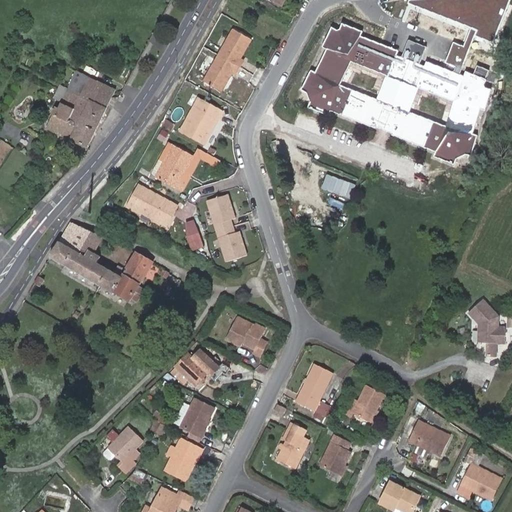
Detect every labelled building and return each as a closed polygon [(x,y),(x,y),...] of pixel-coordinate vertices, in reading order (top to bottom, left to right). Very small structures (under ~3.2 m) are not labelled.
[(327,115),(329,110),(374,128),(374,126),(391,133),(390,134),(434,151),(433,156),(453,164),(455,159),(464,154),(470,156),(476,135),(471,133),(479,108),(483,110),(490,90),(481,87),(484,79),(465,72),(463,76),(425,62),(424,66),(395,55),(397,51),(359,36),(361,32),(341,23),(339,28),(336,30),(331,27),(321,47),(326,49),(315,73),(310,70),(300,89),(306,93),(309,102),(307,107),(327,115)] [(231,29),(216,57),(240,70),(244,63),(239,61),(251,40),(231,29)] [(488,54),(474,49),(470,61),(483,67),(488,54)] [(240,70),(216,57),(203,81),(222,92),(232,74),(237,77),(240,70)] [(46,130),(69,141),(78,125),(83,127),(85,123),(71,115),(74,108),(89,79),(87,77),(77,72),(61,102),(58,109),(55,108),(46,130)] [(98,125),(101,126),(109,110),(93,102),(102,84),(89,79),(74,108),(83,113),(82,117),(87,119),(98,125)] [(213,121),(217,124),(222,115),(197,102),(179,135),(204,148),(210,137),(206,135),(213,121)] [(71,115),(85,123),(87,119),(82,117),(83,113),(74,108),(71,115)] [(86,149),(98,125),(87,119),(85,123),(83,127),(78,125),(69,141),(86,149)] [(210,137),(217,124),(213,121),(206,135),(210,137)] [(161,143),(165,135),(158,132),(154,140),(161,143)] [(179,183),(192,160),(170,149),(161,166),(156,164),(150,175),(153,180),(178,193),(183,185),(179,183)] [(354,199),(359,184),(328,174),(323,189),(354,199)] [(166,211),(175,216),(179,206),(137,184),(125,205),(160,223),(166,211)] [(207,203),(225,264),(248,257),(241,236),(234,238),(229,222),(236,220),(229,196),(207,203)] [(168,227),(175,216),(166,211),(160,223),(168,227)] [(186,222),(194,251),(207,247),(199,219),(186,222)] [(156,282),(158,280),(165,284),(169,277),(162,273),(163,272),(132,254),(120,275),(97,262),(100,256),(92,251),(99,239),(70,222),(49,258),(111,294),(127,303),(128,300),(140,307),(147,295),(136,289),(144,275),(156,282)] [(38,278),(34,284),(42,288),(46,283),(38,278)] [(497,324),(481,307),(467,320),(479,333),(479,336),(477,337),(476,350),(503,351),(504,335),(496,335),(497,324)] [(236,315),(234,321),(247,327),(249,321),(236,315)] [(247,327),(234,321),(224,341),(237,347),(239,343),(251,348),(249,353),(260,358),(268,341),(259,336),(263,327),(249,321),(247,327)] [(194,347),(186,355),(184,357),(172,368),(191,388),(202,377),(214,389),(224,379),(194,347)] [(314,365),(296,402),(315,411),(322,415),(324,416),(329,406),(319,402),(332,373),(314,365)] [(368,424),(383,396),(363,387),(356,402),(349,399),(341,415),(349,419),(351,416),(368,424)] [(176,427),(175,428),(198,438),(201,431),(198,429),(208,408),(189,399),(176,427)] [(419,412),(420,413),(423,407),(417,402),(414,409),(419,412)] [(176,427),(186,406),(179,403),(169,424),(176,427)] [(284,410),(277,406),(273,415),(280,418),(284,410)] [(322,415),(315,411),(313,417),(320,420),(322,415)] [(158,424),(164,427),(167,420),(158,415),(155,421),(158,424)] [(323,426),(331,429),(334,423),(326,419),(323,426)] [(147,432),(153,435),(158,424),(155,421),(154,420),(147,432)] [(444,438),(410,422),(401,442),(435,457),(444,438)] [(160,439),(165,428),(164,427),(158,424),(153,435),(160,439)] [(139,455),(131,449),(139,440),(124,425),(114,435),(111,438),(107,442),(102,447),(109,454),(121,465),(116,469),(124,476),(132,468),(133,464),(131,463),(139,455)] [(287,433),(290,435),(286,444),(283,442),(279,450),(282,452),(277,461),(294,470),(309,439),(305,437),(307,433),(291,426),(287,433)] [(103,438),(107,442),(111,438),(114,435),(111,431),(103,438)] [(331,473),(336,464),(341,452),(336,449),(339,440),(327,435),(313,465),(331,473)] [(181,478),(188,463),(195,449),(175,439),(172,446),(168,455),(161,468),(181,478)] [(86,442),(81,448),(86,452),(91,447),(86,442)] [(163,452),(168,455),(172,446),(167,443),(163,452)] [(109,454),(102,447),(98,452),(98,453),(103,458),(105,459),(109,454)] [(195,449),(188,463),(194,466),(201,452),(195,449)] [(477,454),(472,451),(470,450),(465,463),(471,466),(477,454)] [(341,466),(336,464),(331,473),(336,476),(341,466)] [(502,481),(471,466),(461,486),(493,501),(502,481)] [(143,482),(147,473),(137,468),(130,475),(143,482)] [(128,477),(125,481),(134,485),(137,480),(128,477)] [(390,511),(394,505),(407,511),(408,511),(415,498),(386,484),(374,506),(385,511),(390,511)] [(169,511),(172,506),(178,495),(175,494),(158,485),(147,505),(141,503),(137,511),(169,511)] [(178,495),(172,506),(184,511),(186,511),(192,499),(176,492),(175,494),(178,495)]
